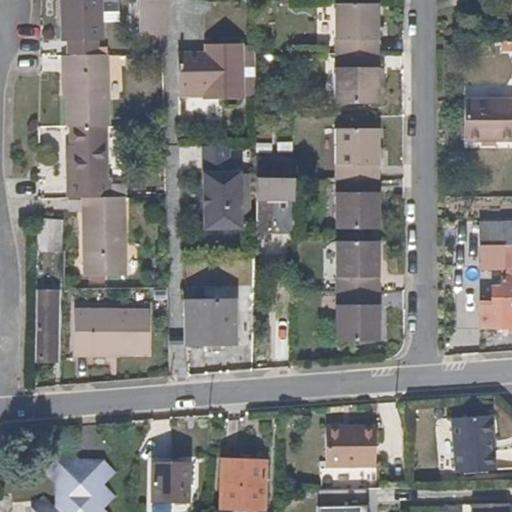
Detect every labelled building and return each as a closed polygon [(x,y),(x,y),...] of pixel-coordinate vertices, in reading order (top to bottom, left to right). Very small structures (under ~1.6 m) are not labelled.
[(70,40),(69,57),(99,55),(99,40),(104,40),(104,0),(65,0),(65,39),(70,40)] [(166,0),(141,0),(142,39),(165,39),(167,39),(166,0)] [(374,5),(328,5),(329,55),(368,56),(374,56),(374,5)] [(243,87),(243,33),(206,33),(206,42),(178,41),(179,83),(207,83),(207,88),(243,87)] [(254,55),(254,33),(243,33),(243,87),(254,86),(254,84),(254,55)] [(110,124),(110,55),(99,55),(69,57),(68,126),(71,126),(102,125),(109,124),(110,124)] [(368,56),(329,55),(329,105),(374,106),(375,71),(374,56),(368,56)] [(511,144),(511,101),(463,101),(463,143),(511,144)] [(67,159),(68,195),(74,195),(81,195),(114,195),(114,175),(109,175),(109,124),(102,125),(71,126),(72,159),(67,159)] [(330,179),(373,179),(374,127),(330,127),(330,179)] [(229,171),(229,145),(202,145),(202,228),(240,227),(239,171),(229,171)] [(293,179),(293,178),(255,178),(255,191),(255,201),(254,228),(254,230),(271,230),(272,201),(293,200),(293,193),(293,179)] [(373,229),(373,179),(330,179),(330,229),(373,229)] [(114,195),(81,195),(83,240),(89,240),(90,273),(124,274),(124,195),(114,195)] [(60,217),(37,217),(36,239),(59,239),(60,217)] [(479,328),(511,327),(511,225),(479,225),(479,268),(500,268),(501,287),(491,288),(491,301),(479,301),(479,328)] [(367,292),(374,292),(374,243),(330,243),(330,293),(367,292)] [(373,344),(374,292),(367,292),(330,293),(329,343),(373,344)] [(233,302),(184,302),(184,345),(232,346),(233,302)] [(54,306),(35,305),(34,333),(33,361),(53,362),(54,306)] [(145,308),(71,309),(71,352),(146,351),(145,308)] [(300,421),(300,408),(283,409),(283,422),(300,421)] [(493,418),(453,421),(456,474),(496,471),(493,418)] [(372,467),(371,427),(321,427),(321,467),(372,467)] [(81,465),(81,458),(58,457),(57,506),(52,506),(51,499),(36,499),(36,506),(30,505),(30,511),(104,511),(104,466),(81,465)] [(221,458),(221,506),(261,505),(262,459),(221,458)] [(186,500),(185,462),(152,462),(152,500),(186,500)] [(508,511),(508,503),(473,504),(473,511),(508,511)]
